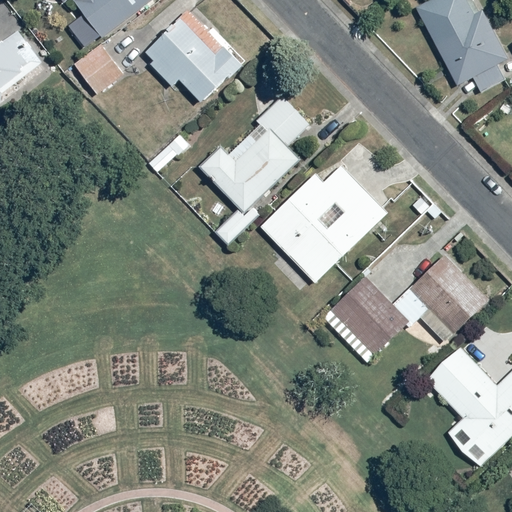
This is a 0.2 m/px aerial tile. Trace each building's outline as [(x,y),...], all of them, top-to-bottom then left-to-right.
[(63,0),(66,3),(70,0),(75,0),(104,38),(154,0),(63,0)] [(457,88),(509,58),(485,11),(477,16),(469,0),(435,0),(418,8),(457,88)] [(243,65),(192,11),(144,55),(174,86),(181,80),(202,102),(243,65)] [(0,106),(4,103),(4,93),(44,63),(20,31),(3,44),(0,40),(0,106)] [(77,64),(99,95),(126,76),(104,45),(77,64)] [(290,147),(311,126),(284,98),(263,118),(272,128),(290,147)] [(272,128),(238,161),(224,147),(202,168),(245,213),(302,160),(290,147),(272,128)] [(149,164),(158,173),(178,154),(170,145),(149,164)] [(343,166),(325,183),(317,175),(262,228),(317,283),(389,213),(343,166)] [(240,211),(219,232),(230,243),(260,214),(254,209),(246,217),(240,211)] [(369,362),(408,325),(410,328),(422,316),(447,343),(491,301),(447,256),(395,305),(367,277),(325,317),(369,362)] [(511,438),(511,373),(499,386),(462,348),(429,381),(466,418),(450,434),(482,467),(511,438)]
